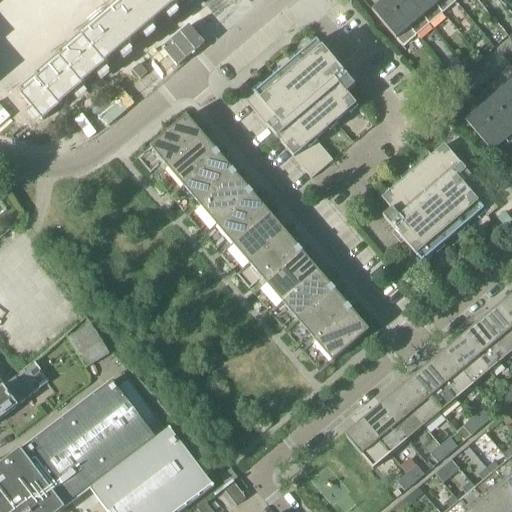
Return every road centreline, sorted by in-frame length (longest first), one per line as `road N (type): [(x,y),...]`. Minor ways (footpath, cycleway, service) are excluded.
road 1 (residential): [(190,82),(413,346)]
road 2 (residential): [(333,202),(429,122),(327,0)]
road 3 (residential): [(0,155),(77,163),(190,82)]
road 4 (residential): [(270,496),(272,465),(413,346)]
road 5 (residential): [(413,346),(511,266)]
road 6 (residential): [(190,82),(286,0)]
